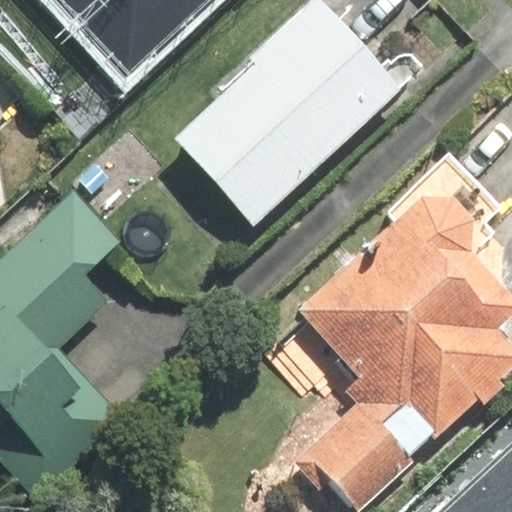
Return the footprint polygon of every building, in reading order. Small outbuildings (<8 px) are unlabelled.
[(61,0),(128,72),(206,0),(61,0)] [(176,140),(254,224),(401,89),(318,0),(315,0),(250,60),(256,66),(176,140)] [(66,181),(104,221),(163,165),(126,125),(66,181)] [(486,224),(499,211),(447,157),(389,213),(394,225),(300,311),(361,376),(346,391),(360,406),(301,461),(319,480),(329,472),(360,506),(477,398),(484,406),(506,386),(499,378),(511,365),(511,348),(495,330),(511,314),(511,296),(501,285),(503,249),(490,236),(494,233),(486,224)] [(73,197),(0,263),(0,456),(38,497),(123,419),(58,348),(108,303),(80,274),(115,242),(73,197)] [(511,511),(511,444),(439,511),(511,511)]
